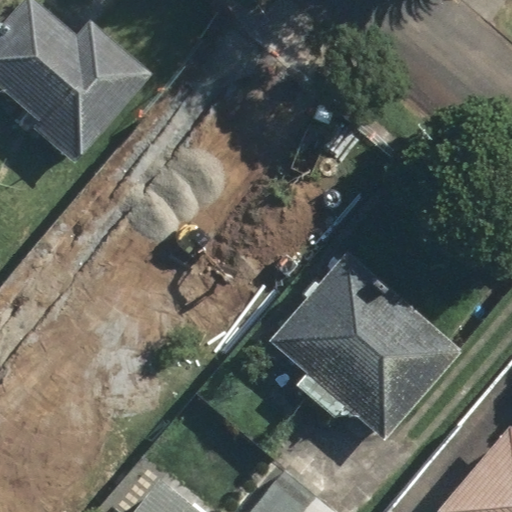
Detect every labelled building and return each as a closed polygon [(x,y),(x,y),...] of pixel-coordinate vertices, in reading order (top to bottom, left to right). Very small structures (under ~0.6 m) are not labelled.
[(69,34),(30,0),(17,0),(0,19),(0,101),(71,166),(149,80),(82,20),(69,34)] [(53,511),(341,166),(242,84),(0,374),(0,491),(25,511),(53,511)] [(302,373),(286,390),(328,428),(344,411),(379,443),(457,358),(339,250),(261,336),(302,373)] [(511,511),(511,426),(505,420),(426,508),(430,511),(511,511)] [(322,511),(277,470),(238,511),(322,511)] [(189,511),(154,480),(124,511),(189,511)]
